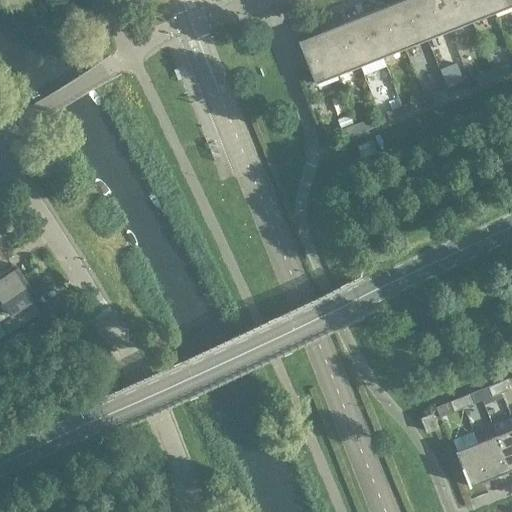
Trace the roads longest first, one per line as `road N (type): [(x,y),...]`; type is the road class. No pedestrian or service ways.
road 1 (secondary): [(0,465),(511,227)]
road 2 (residential): [(0,152),(124,348),(191,511)]
